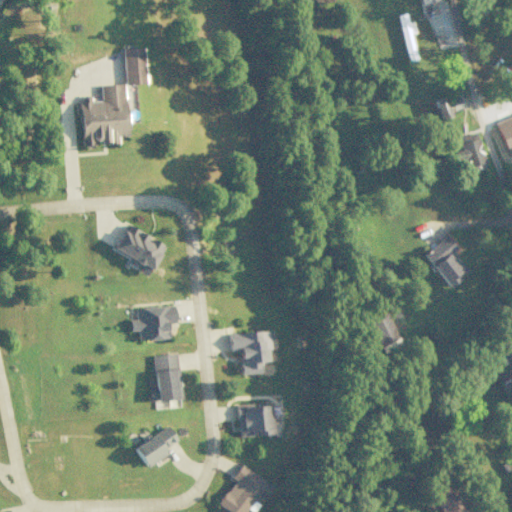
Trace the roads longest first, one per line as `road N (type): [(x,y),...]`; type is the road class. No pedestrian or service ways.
road 1 (residential): [(32,506),(177,501),(204,476),(208,405),(189,231),(177,207),(151,201),(0,210),(8,439),(32,506)]
road 2 (residential): [(511,217),(450,0)]
